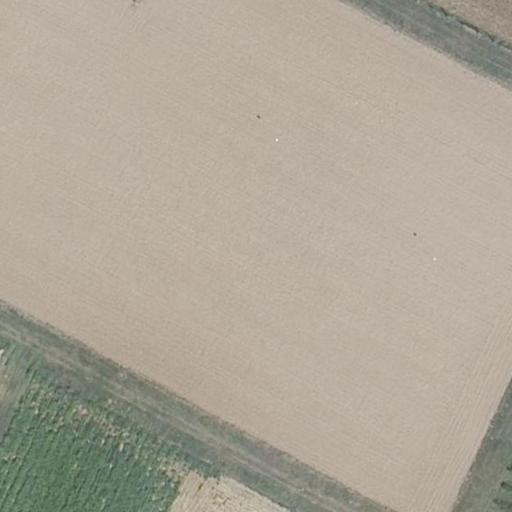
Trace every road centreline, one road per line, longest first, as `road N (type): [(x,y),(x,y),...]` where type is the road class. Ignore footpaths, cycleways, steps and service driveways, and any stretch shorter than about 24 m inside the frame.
road 1 (track): [(373,511),(0,320)]
road 2 (track): [(511,74),(369,0)]
